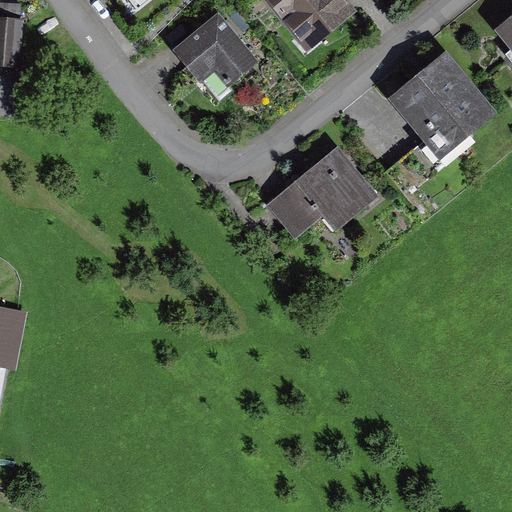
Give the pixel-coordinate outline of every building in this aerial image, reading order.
[(115,0),(127,18),(153,0),(115,0)] [(355,0),(281,0),(317,46),(364,10),(355,0)] [(0,3),(0,116),(13,118),(22,5),(0,3)] [(228,11),(187,44),(215,78),(234,62),(247,78),(269,60),(228,11)] [(455,54),(407,95),(455,151),(503,110),(455,54)] [(346,141),(278,201),(306,232),(335,206),(347,220),(386,186),(346,141)] [(28,313),(0,307),(0,363),(8,365),(7,369),(17,371),(28,313)] [(0,363),(0,405),(7,369),(8,365),(0,363)]
